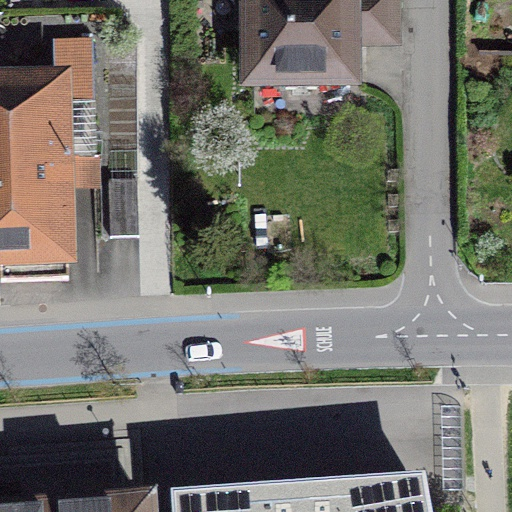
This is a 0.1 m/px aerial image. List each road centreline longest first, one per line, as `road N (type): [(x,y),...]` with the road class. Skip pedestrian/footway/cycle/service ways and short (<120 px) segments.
road 1 (tertiary): [(0,360),(432,338)]
road 2 (residential): [(432,338),(428,0)]
